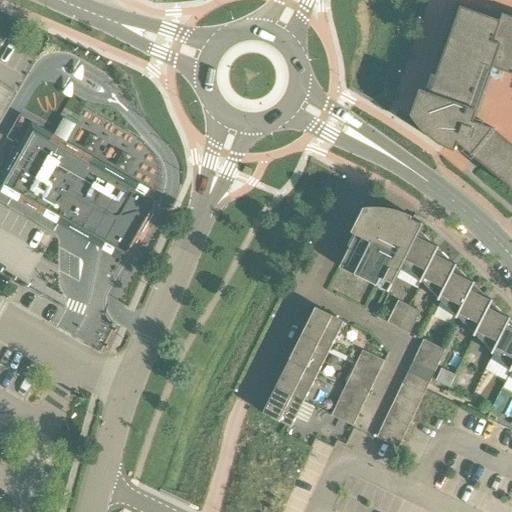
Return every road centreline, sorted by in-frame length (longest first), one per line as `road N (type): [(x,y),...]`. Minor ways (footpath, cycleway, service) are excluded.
road 1 (unclassified): [(211,511),(243,403),(355,181)]
road 2 (unclassified): [(99,483),(207,200)]
road 3 (secondary): [(511,257),(451,198),(379,148)]
